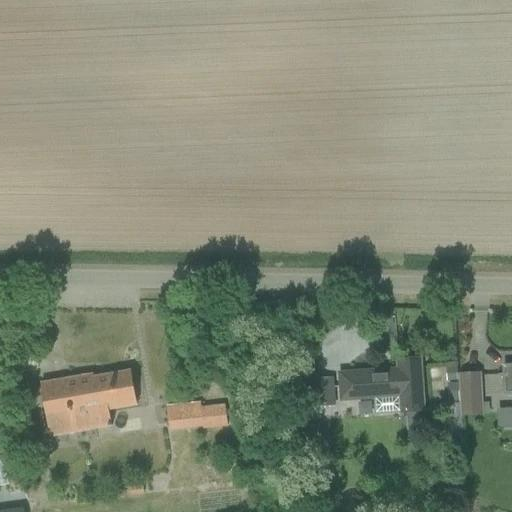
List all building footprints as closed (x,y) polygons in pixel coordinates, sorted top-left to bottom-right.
[(34,356),(15,360),(19,376),(37,373),(34,356)] [(390,371),(340,374),(341,387),(342,401),(400,397),(401,414),(424,412),(421,379),(420,359),(398,361),(399,372),(390,373),(390,371)] [(456,367),(447,368),(448,381),(457,380),(456,367)] [(462,415),(483,414),(480,372),(459,373),(462,415)] [(99,430),(99,429),(111,426),(109,411),(136,406),(130,373),(94,379),(93,376),(42,385),(51,438),(99,430)] [(332,380),(308,382),(310,403),(334,402),(333,388),(332,380)] [(457,383),(448,384),(449,402),(459,402),(457,383)] [(167,408),(169,424),(170,428),(203,424),(200,403),(167,408)] [(201,463),(203,479),(214,477),(213,462),(201,463)] [(337,463),(318,465),(320,485),(339,484),(337,463)] [(129,488),(130,496),(144,495),(143,486),(129,488)]
